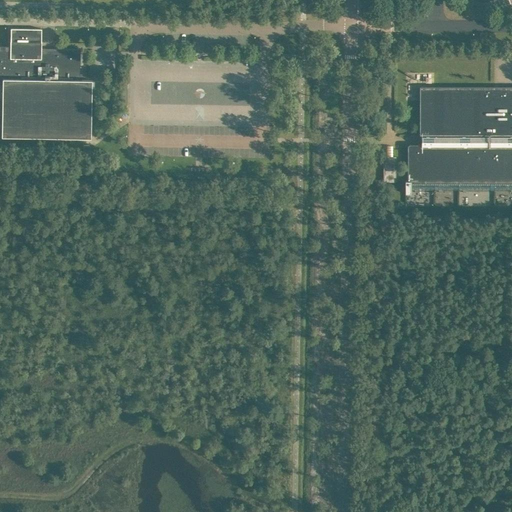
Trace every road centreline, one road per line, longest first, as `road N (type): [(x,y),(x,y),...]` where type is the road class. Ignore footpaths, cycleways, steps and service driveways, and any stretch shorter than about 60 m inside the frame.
road 1 (unclassified): [(343,511),(350,25)]
road 2 (unclassified): [(126,23),(350,25)]
